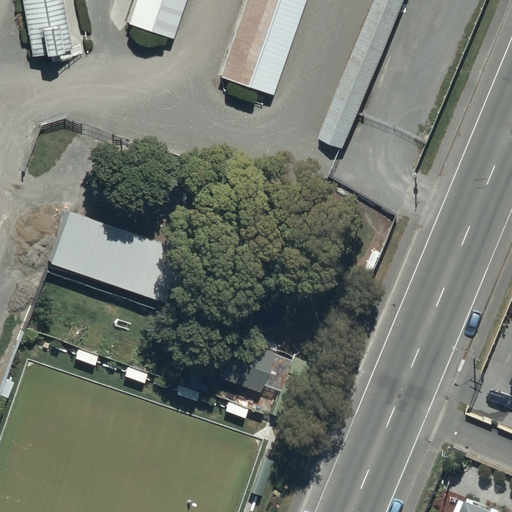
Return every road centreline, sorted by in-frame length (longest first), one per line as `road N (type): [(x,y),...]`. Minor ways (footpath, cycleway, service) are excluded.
road 1 (tertiary): [(511,117),(393,403)]
road 2 (residential): [(511,452),(393,403)]
